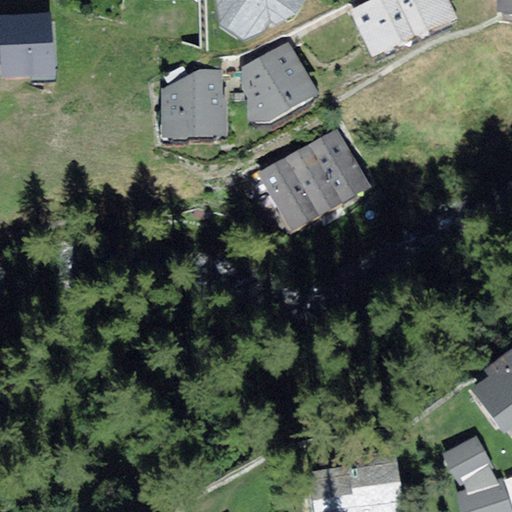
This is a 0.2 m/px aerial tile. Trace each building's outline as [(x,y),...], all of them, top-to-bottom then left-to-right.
[(304,0),(216,0),(220,30),(242,44),(268,27),(286,30),(304,0)] [(445,0),(382,0),(346,15),(366,65),(457,28),(445,0)] [(511,0),(498,0),(497,20),(511,21),(511,0)] [(52,15),(0,18),(0,81),(0,84),(57,80),(52,15)] [(323,94),(295,47),(235,83),(263,130),(323,94)] [(195,74),(164,91),(164,137),(215,138),(216,75),(195,74)] [(367,189),(336,131),(255,173),(285,231),(367,189)] [(511,360),(472,390),(511,444),(511,360)] [(465,430),(433,446),(447,477),(480,462),(465,430)] [(394,448),(308,456),(313,505),(399,496),(394,448)] [(508,511),(499,482),(450,498),(455,511),(508,511)]
